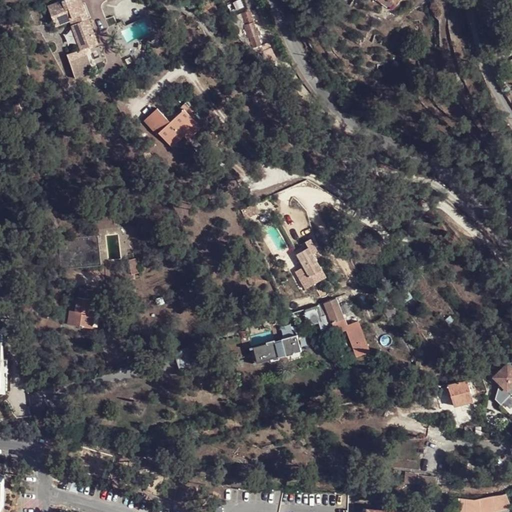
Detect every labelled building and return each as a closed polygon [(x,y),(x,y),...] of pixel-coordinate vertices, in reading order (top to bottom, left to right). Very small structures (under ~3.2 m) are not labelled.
[(96,42),(79,0),(59,0),(47,5),(57,28),(71,23),(81,49),(83,47),(96,42)] [(392,9),(399,0),(374,0),(385,8),(387,6),(392,9)] [(251,7),(244,11),(248,20),(247,21),(262,48),(274,41),(272,37),(267,39),(251,7)] [(125,26),(123,20),(111,25),(120,46),(155,32),(149,16),(125,26)] [(81,49),(76,50),(84,71),(91,68),(83,47),(81,49)] [(76,50),(65,54),(75,78),(85,74),(76,50)] [(186,141),(201,127),(182,107),(168,120),(156,107),(142,120),(156,135),(158,133),(171,147),(183,137),(186,141)] [(105,235),(107,261),(127,260),(126,233),(105,235)] [(321,269),(311,245),(298,251),(309,275),(321,269)] [(494,267),(500,260),(492,253),(491,252),(484,258),(494,267)] [(142,269),(143,254),(138,253),(133,254),(133,271),(142,269)] [(79,289),(95,292),(97,283),(81,280),(79,289)] [(91,308),(95,292),(79,289),(78,295),(74,295),(68,319),(91,324),(96,310),(91,308)] [(334,292),(321,298),(318,300),(324,312),(329,309),(335,318),(333,319),(337,329),(347,325),(359,351),(371,345),(358,315),(347,319),(344,313),(334,292)] [(318,300),(306,306),(314,323),(326,317),(324,312),(318,300)] [(388,305),(381,309),(386,319),(394,314),(388,305)] [(326,317),(329,321),(333,319),(335,318),(329,309),(324,312),(326,317)] [(92,329),(99,330),(102,316),(95,315),(92,329)] [(317,329),(330,323),(329,321),(326,317),(314,323),(317,329)] [(8,326),(0,326),(0,389),(10,390),(10,359),(9,342),(8,342),(8,326)] [(307,346),(300,331),(286,337),(286,338),(279,341),(279,339),(259,347),(266,365),(286,357),(285,355),(292,352),(292,354),(300,350),(299,349),(307,346)] [(259,347),(255,349),(263,366),(266,365),(259,347)] [(473,400),(467,379),(448,384),(455,405),(473,400)] [(0,471),(0,508),(21,510),(22,473),(0,471)] [(404,483),(436,484),(437,475),(419,474),(419,471),(405,471),(404,483)] [(190,500),(193,488),(171,483),(167,499),(188,504),(190,500)] [(196,489),(193,488),(190,500),(201,504),(205,487),(198,485),(196,489)] [(459,498),(457,511),(495,511),(511,508),(506,494),(502,495),(474,500),(459,498)]
